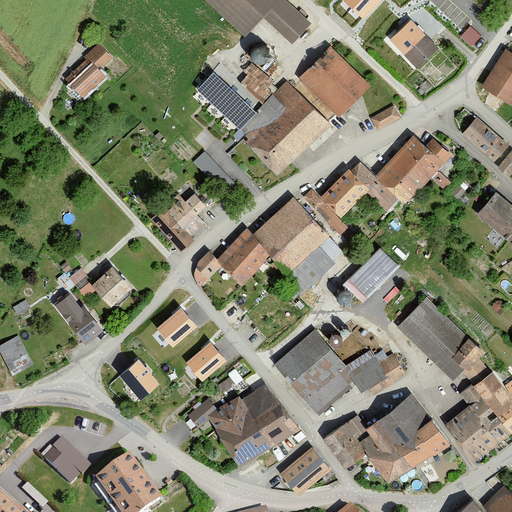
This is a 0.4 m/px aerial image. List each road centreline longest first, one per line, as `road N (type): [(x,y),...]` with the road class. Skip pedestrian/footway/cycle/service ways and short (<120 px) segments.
road 1 (residential): [(181,270),(237,217),(427,114)]
road 2 (residential): [(181,270),(0,75)]
road 3 (residential): [(315,438),(419,375),(480,475)]
road 4 (residential): [(315,438),(181,270)]
road 5 (tertiary): [(245,493),(68,393)]
road 6 (residential): [(68,393),(181,270)]
road 7 (residential): [(427,114),(305,0)]
